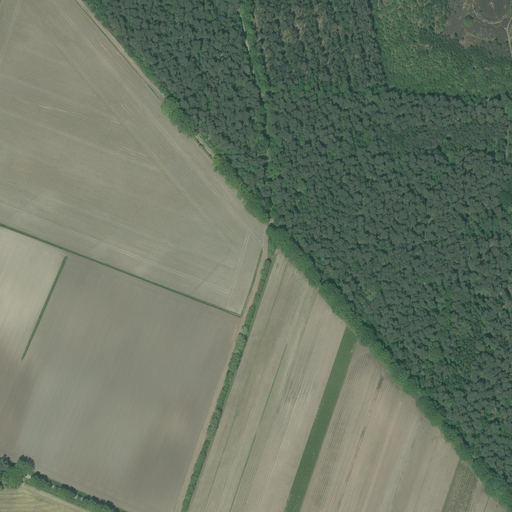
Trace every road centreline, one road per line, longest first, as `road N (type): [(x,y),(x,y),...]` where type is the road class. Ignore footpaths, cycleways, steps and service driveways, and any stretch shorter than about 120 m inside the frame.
road 1 (track): [(177,511),(263,267),(270,222)]
road 2 (track): [(464,446),(270,222)]
road 3 (track): [(270,222),(270,139),(259,89)]
